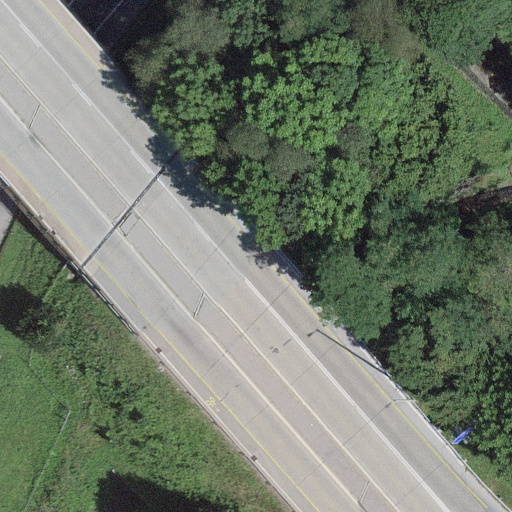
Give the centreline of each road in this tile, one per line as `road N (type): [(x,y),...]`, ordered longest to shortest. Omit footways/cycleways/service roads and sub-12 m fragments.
road 1 (primary): [(422,487),(0,3)]
road 2 (primary): [(0,127),(338,511)]
road 3 (track): [(511,361),(433,415),(329,511)]
road 4 (motorway): [(0,142),(95,0)]
